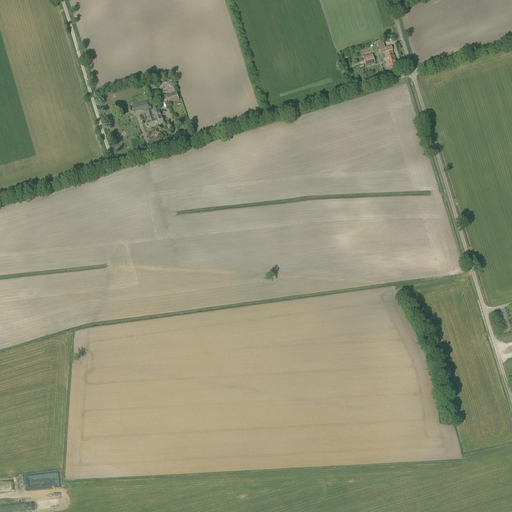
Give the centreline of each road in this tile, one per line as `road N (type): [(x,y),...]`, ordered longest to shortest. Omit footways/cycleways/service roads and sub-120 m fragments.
road 1 (unclassified): [(0,201),(412,71)]
road 2 (unclassified): [(511,402),(412,71)]
road 3 (track): [(63,0),(112,166)]
